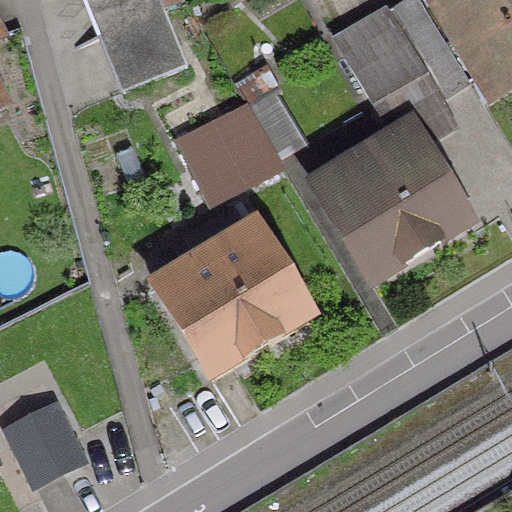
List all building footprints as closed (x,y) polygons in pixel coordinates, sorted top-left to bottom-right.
[(76,0),(93,41),(159,15),(153,0),(76,0)] [(511,0),(418,0),(479,107),(511,87),(511,0)] [(464,226),(417,148),(446,131),(431,107),(458,89),(406,2),(330,45),(377,124),(391,116),(400,134),(307,191),(366,286),(464,226)] [(182,70),(159,15),(93,41),(116,97),(182,70)] [(253,83),(235,93),(244,113),(278,170),(288,165),(285,159),(303,149),(265,88),(270,85),(260,70),(249,77),(253,83)] [(257,181),(278,170),(244,113),(175,149),(206,208),(237,192),(239,185),(255,176),(257,181)] [(147,287),(206,383),(305,323),(237,209),(180,244),(190,261),(147,287)] [(1,437),(28,491),(78,466),(51,412),(1,437)]
